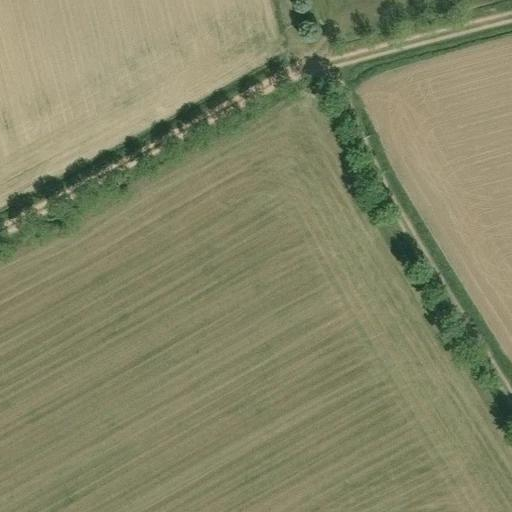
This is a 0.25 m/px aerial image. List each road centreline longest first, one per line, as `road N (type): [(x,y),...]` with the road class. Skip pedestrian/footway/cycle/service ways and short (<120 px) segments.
road 1 (track): [(325,67),(402,222),(511,404)]
road 2 (track): [(0,233),(267,85),(325,67)]
road 3 (track): [(325,67),(511,17)]
